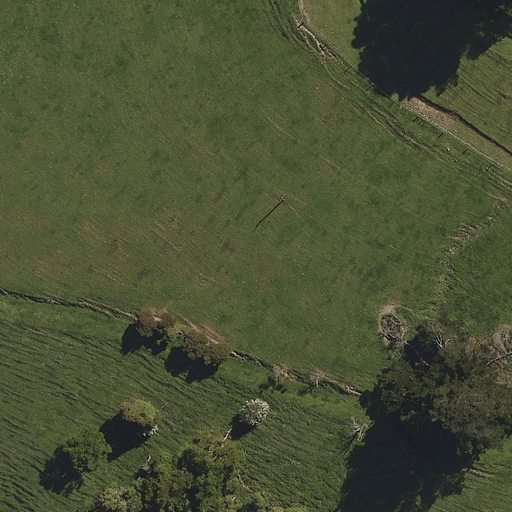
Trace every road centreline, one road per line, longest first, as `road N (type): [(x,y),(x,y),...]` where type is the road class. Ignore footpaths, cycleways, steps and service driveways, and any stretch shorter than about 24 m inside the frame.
road 1 (track): [(0,306),(139,335),(449,438),(511,445)]
road 2 (track): [(511,160),(415,99),(350,35),(332,0)]
